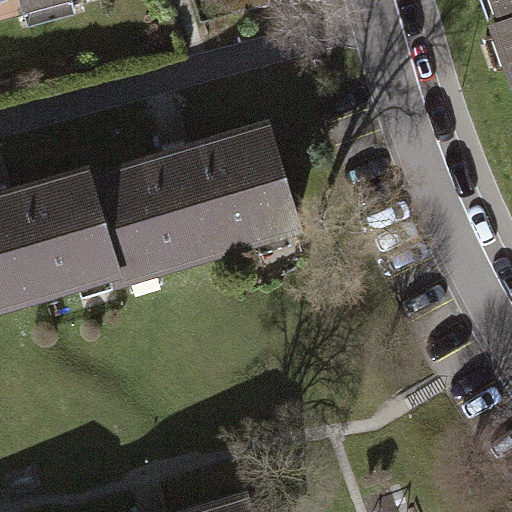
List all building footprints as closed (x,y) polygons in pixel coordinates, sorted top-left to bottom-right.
[(0,0),(0,22),(87,0),(0,0)] [(268,0),(195,0),(202,22),(270,5),(268,0)] [(277,124),(96,177),(125,276),(130,291),(311,239),(277,124)] [(0,313),(125,276),(96,177),(92,166),(0,193),(0,313)] [(260,511),(254,491),(182,511),(260,511)]
